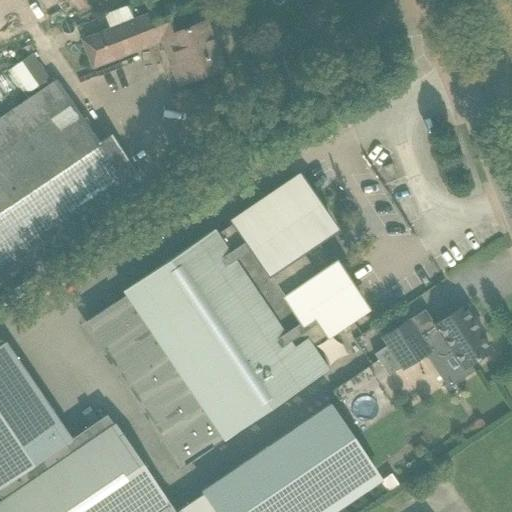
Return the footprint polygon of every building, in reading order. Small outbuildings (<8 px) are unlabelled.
[(12,0),(0,0),(0,50),(31,33),(12,0)] [(92,67),(161,40),(177,33),(171,17),(155,23),(152,14),(82,41),(92,67)] [(161,40),(178,86),(223,68),(205,22),(177,33),(161,40)] [(7,70),(24,96),(49,78),(32,53),(7,70)] [(108,161),(99,147),(106,143),(103,139),(97,143),(55,82),(0,118),(0,283),(131,196),(130,194),(141,186),(125,161),(120,164),(115,157),(108,161)] [(0,85),(0,109),(11,102),(0,85)] [(191,150),(205,169),(222,157),(208,138),(191,150)] [(382,167),(387,182),(397,178),(391,164),(382,167)] [(184,465),(184,466),(211,448),(211,447),(222,440),(222,441),(238,431),(237,431),(328,369),(311,345),(364,310),(333,264),(330,266),(314,242),(333,229),(298,177),(232,222),(233,223),(216,234),(213,230),(122,292),(125,296),(114,303),(113,303),(86,321),(87,322),(88,321),(185,465),(184,465)] [(387,346),(373,355),(388,376),(401,367),(402,369),(423,355),(441,382),(445,389),(472,371),(468,365),(490,351),(488,348),(489,346),(482,335),(480,336),(478,332),(481,330),(465,305),(434,326),(418,337),(408,320),(381,338),(387,346)] [(337,357),(347,373),(368,360),(358,344),(337,357)] [(70,441),(24,373),(5,386),(0,379),(0,500),(70,453),(65,445),(70,441)] [(0,500),(0,511),(328,511),(377,479),(329,408),(175,511),(173,511),(113,424),(70,453),(0,500)]
